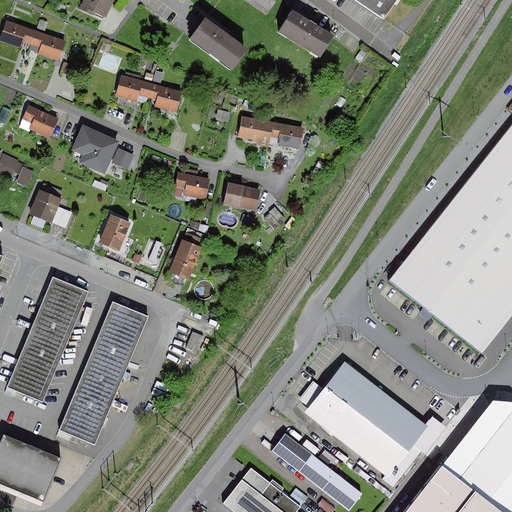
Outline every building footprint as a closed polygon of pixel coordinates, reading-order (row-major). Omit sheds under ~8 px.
[(118,0),(89,0),(84,10),(98,16),(100,13),(110,18),(118,0)] [(277,2),(274,0),(244,0),(267,15),(277,2)] [(353,0),(384,20),(397,0),(353,0)] [(335,39),(294,14),(282,35),(322,59),(335,39)] [(37,32),(6,21),(0,37),(0,41),(21,48),(22,42),(33,45),(37,32)] [(244,51),(203,22),(190,41),(230,70),(244,51)] [(65,41),(37,32),(33,45),(40,48),(38,54),(59,62),(65,41)] [(153,84),(121,75),(115,95),(137,101),(139,95),(149,98),(153,84)] [(182,91),(153,84),(149,98),(157,100),(155,106),(176,113),(182,91)] [(61,121),(29,108),(23,124),(54,137),(61,121)] [(273,122),(242,117),(238,138),(257,141),(257,145),(269,147),(269,145),(273,122)] [(303,128),(273,122),(269,145),(278,146),(278,145),(300,150),(303,128)] [(511,123),(388,281),(423,309),(420,313),(428,319),(431,315),(467,343),(511,285),(511,123)] [(119,141),(83,125),(71,150),(82,156),(79,164),(105,175),(119,141)] [(134,156),(119,149),(113,163),(127,170),(134,156)] [(9,157),(1,177),(12,182),(20,162),(9,157)] [(210,201),(214,181),(180,175),(178,188),(189,191),(187,197),(210,201)] [(261,189),(228,183),(224,205),(256,211),(261,189)] [(66,203),(42,193),(33,216),(67,230),(72,216),(62,212),(66,203)] [(276,208),(266,216),(275,227),(285,219),(276,208)] [(137,226),(113,217),(103,244),(126,253),(137,226)] [(205,250),(186,242),(174,273),(193,280),(205,250)] [(88,292),(52,277),(48,288),(35,318),(23,348),(10,378),(6,388),(42,403),(88,292)] [(511,312),(511,285),(467,343),(480,354),(511,312)] [(148,317),(112,302),(58,431),(94,446),(97,440),(109,410),(121,380),(132,354),(143,328),(148,317)] [(188,347),(198,351),(204,335),(194,331),(188,347)] [(352,365),(312,413),(393,479),(432,430),(352,365)] [(60,459),(3,435),(0,441),(0,484),(42,502),(60,459)] [(356,511),(368,498),(289,437),(276,454),(351,511),(356,511)] [(497,511),(446,472),(414,511),(497,511)] [(277,511),(240,485),(224,507),(230,511),(277,511)] [(296,489),(291,496),(303,505),(308,497),(296,489)]
